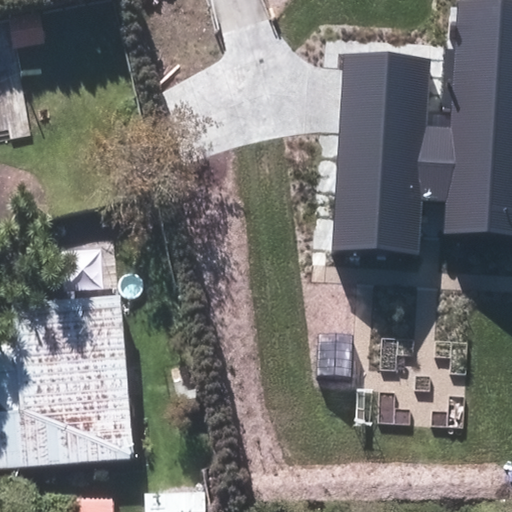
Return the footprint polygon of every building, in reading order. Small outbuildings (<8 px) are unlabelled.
[(333,251),(421,255),(424,200),(444,201),(443,233),(511,236),(511,2),(468,0),(459,0),(452,130),(425,128),(428,60),(344,56),(333,251)] [(113,301),(111,250),(56,251),(57,302),(113,301)] [(0,478),(132,468),(119,303),(7,312),(10,348),(0,348),(0,379),(13,378),(16,418),(0,419),(0,478)] [(202,511),(202,495),(143,497),(143,511),(202,511)] [(109,511),(109,503),(75,504),(75,511),(109,511)]
